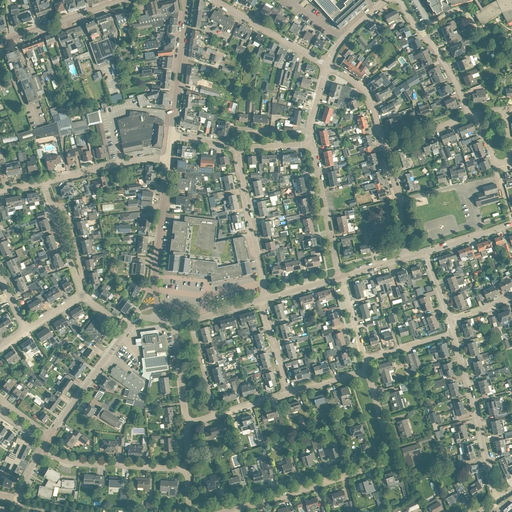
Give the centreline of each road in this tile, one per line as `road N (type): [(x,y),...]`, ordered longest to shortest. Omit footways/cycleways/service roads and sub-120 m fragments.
road 1 (residential): [(224,511),(386,462),(390,451),(367,370)]
road 2 (residential): [(498,498),(453,333)]
road 3 (tertiary): [(155,318),(167,159)]
road 4 (residential): [(265,299),(237,147)]
road 5 (residential): [(187,469),(78,462),(41,449)]
road 6 (tertiary): [(170,134),(186,0)]
road 7 (residential): [(339,276),(311,144)]
road 8 (residential): [(327,66),(213,0)]
road 9 (tertiary): [(49,436),(126,331)]
road 10 (tertiary): [(0,42),(121,0)]
road 11 (residential): [(43,181),(167,159)]
